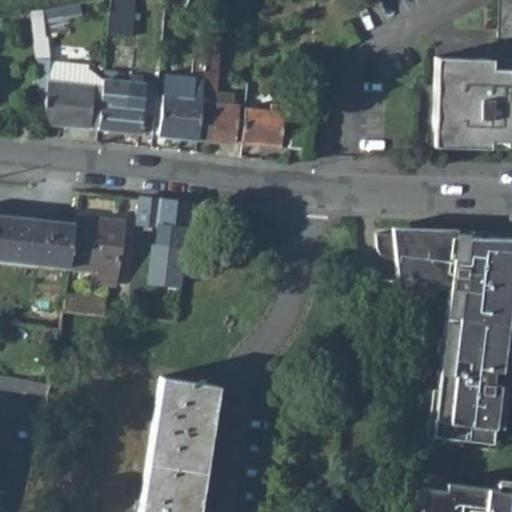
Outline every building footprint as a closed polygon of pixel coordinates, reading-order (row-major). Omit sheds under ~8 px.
[(108,0),(105,32),(134,34),(137,0),(108,0)] [(164,0),(163,12),(211,1),(210,0),(164,0)] [(511,0),(497,0),(496,38),(511,38),(511,69),(489,68),(489,59),(435,57),(430,146),(486,148),(487,141),(501,142),(501,146),(511,146),(511,0)] [(29,12),(40,122),(88,127),(91,85),(72,83),(45,80),(46,65),(47,59),(45,58),(40,15),(36,15),(36,10),(29,12)] [(207,29),(186,26),(184,50),(187,51),(184,79),(177,79),(175,94),(160,93),(156,134),(195,138),(207,35),(207,29)] [(207,35),(195,138),(235,141),(239,103),(231,102),(232,94),(216,92),(222,37),(207,35)] [(72,83),(73,68),(46,65),(45,80),(72,83)] [(139,133),(141,108),(143,83),(101,78),(95,128),(139,133)] [(143,83),(141,108),(153,110),(155,84),(143,83)] [(287,147),(304,148),(309,99),(303,99),(294,98),(293,98),(287,147)] [(269,109),(284,110),(285,104),(270,102),(269,109)] [(240,142),(280,146),(284,110),(269,109),(244,106),(240,142)] [(180,290),(189,204),(139,198),(136,223),(157,227),(155,247),(169,248),(164,287),(180,290)] [(73,229),(74,224),(0,215),(0,260),(69,268),(73,229)] [(114,285),(121,236),(73,229),(69,268),(94,271),(93,282),(114,285)] [(511,241),(381,235),(383,250),(392,256),(404,260),(406,284),(457,292),(436,438),(494,445),(500,395),(493,394),(496,371),(503,372),(511,305),(511,304),(504,303),(505,294),(511,295),(511,241)] [(104,316),(106,298),(65,295),(63,313),(104,316)] [(177,309),(154,307),(152,319),(176,321),(177,309)] [(503,372),(496,371),(493,394),(500,395),(503,372)] [(160,375),(136,511),(189,511),(212,384),(160,375)] [(450,492),(428,490),(426,511),(511,511),(511,493),(451,489),(450,492)]
